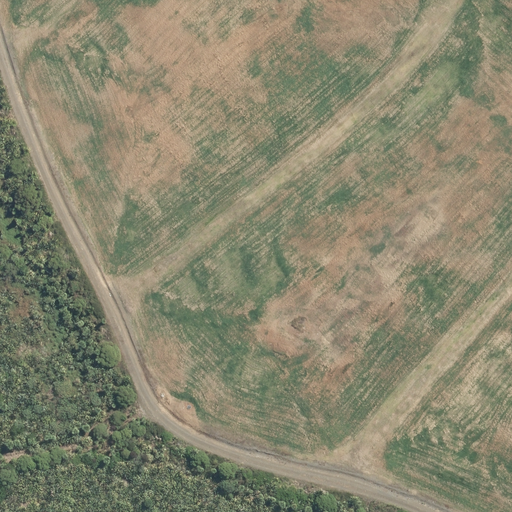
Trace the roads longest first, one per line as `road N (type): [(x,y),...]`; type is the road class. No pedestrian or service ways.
road 1 (track): [(425,511),(354,482),(175,430),(149,403),(36,161),(0,50)]
road 2 (track): [(0,464),(76,453),(149,403)]
